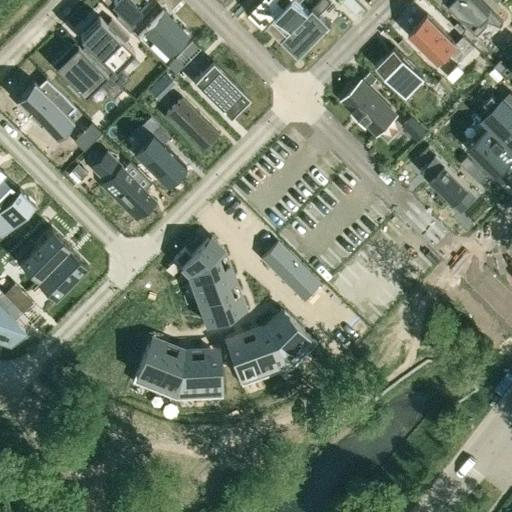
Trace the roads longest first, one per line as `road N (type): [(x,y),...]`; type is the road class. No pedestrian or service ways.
road 1 (residential): [(298,98),(133,263)]
road 2 (residential): [(462,260),(298,98)]
road 3 (residential): [(133,263),(0,129)]
road 4 (residential): [(133,263),(31,366),(0,372)]
road 5 (residential): [(298,98),(199,0)]
road 6 (residential): [(395,0),(298,98)]
